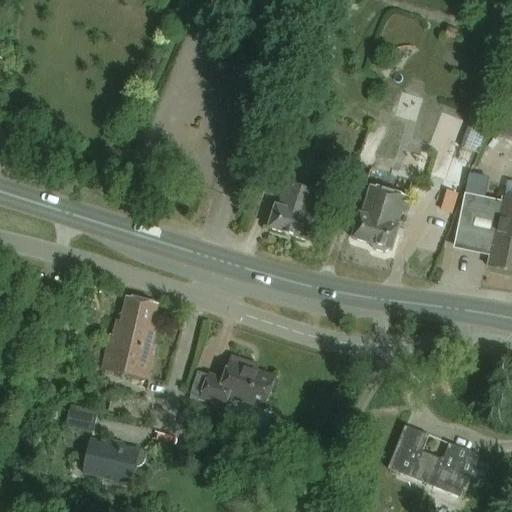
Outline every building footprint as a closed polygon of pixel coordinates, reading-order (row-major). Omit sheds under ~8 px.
[(457,30),(448,27),(444,36),(454,39),(457,30)] [(270,53),(242,133),(265,141),(294,61),(270,53)] [(511,144),(511,91),(494,137),(511,144)] [(418,116),(423,98),(401,92),(396,110),(418,116)] [(472,164),(488,122),(471,115),(454,158),(472,164)] [(359,168),(373,172),(383,135),(369,131),(359,168)] [(305,148),(281,139),(274,158),(298,167),(305,148)] [(310,218),(318,193),(287,183),(279,208),(274,206),(267,229),(309,243),(316,220),(310,218)] [(392,253),(408,197),(374,187),(366,216),(362,215),(354,242),(392,253)] [(500,201),(482,197),(468,194),(468,196),(464,195),(454,246),(490,253),(487,269),(511,273),(511,200),(500,198),(500,201)] [(154,324),(158,305),(127,298),(122,322),(117,321),(113,337),(110,337),(103,370),(149,380),(156,347),(153,346),(158,325),(154,324)] [(201,400),(200,403),(225,412),(229,400),(264,412),(276,379),(257,372),(258,368),(231,358),(223,382),(199,374),(191,397),(201,400)] [(115,392),(109,410),(133,418),(139,399),(115,392)] [(342,418),(348,407),(341,402),(334,414),(342,418)] [(95,418),(68,412),(64,427),(92,433),(95,418)] [(428,437),(404,428),(387,470),(433,488),(435,482),(465,494),(479,458),(469,454),(469,453),(449,445),(443,459),(441,458),(440,460),(422,453),(428,437)] [(140,453),(139,452),(123,449),(123,445),(114,443),(114,447),(91,442),(84,475),(117,482),(115,492),(130,495),(136,468),(137,468),(138,467),(140,467),(141,466),(142,465),(143,463),(144,460),(144,458),(143,455),(142,454),(140,453)]
